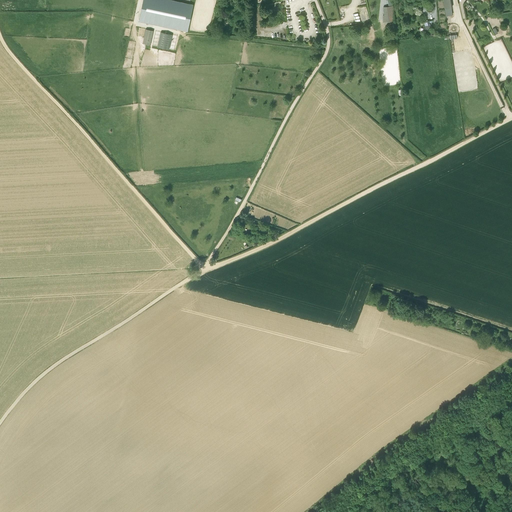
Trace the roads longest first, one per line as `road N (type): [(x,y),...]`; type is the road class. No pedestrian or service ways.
road 1 (track): [(511,116),(254,250),(206,265)]
road 2 (track): [(0,34),(206,265)]
road 3 (track): [(206,265),(324,56),(327,34),(314,0)]
road 4 (track): [(206,265),(40,376),(0,422)]
